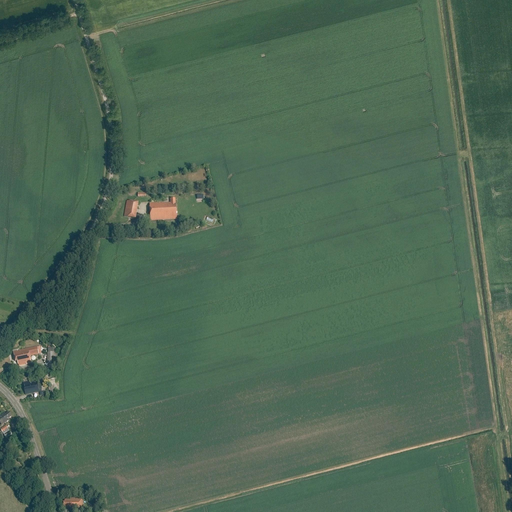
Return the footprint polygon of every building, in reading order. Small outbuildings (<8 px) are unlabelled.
[(164,203),(150,204),(151,221),(177,220),(176,199),(171,200),(171,204),(164,204),(164,203)] [(127,201),(124,217),(136,219),(139,203),(127,201)] [(37,348),(20,352),(20,353),(14,354),(15,362),(17,362),(18,365),(25,363),(26,365),(31,364),(30,357),(39,355),(37,348)] [(57,353),(56,353),(55,349),(48,349),(49,354),(47,354),(48,369),(58,368),(57,353)] [(59,379),(50,380),(51,396),(60,395),(59,379)] [(29,382),(23,383),(24,388),(23,389),(24,391),(25,391),(25,395),(39,393),(38,390),(42,390),(41,384),(37,384),(37,382),(29,384),(29,382)] [(4,415),(0,417),(0,423),(1,426),(9,421),(8,420),(12,417),(9,413),(5,416),(4,415)] [(11,435),(6,426),(0,430),(6,438),(11,435)] [(65,502),(63,502),(63,508),(64,508),(64,511),(83,511),(83,499),(65,499),(65,502)]
